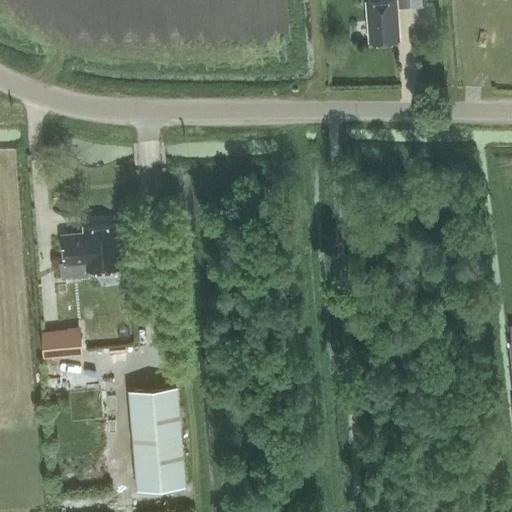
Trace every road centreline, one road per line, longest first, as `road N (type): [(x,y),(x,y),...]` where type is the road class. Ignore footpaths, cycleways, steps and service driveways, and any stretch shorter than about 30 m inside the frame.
road 1 (unclassified): [(332,112),(111,113),(49,101),(0,80)]
road 2 (residential): [(511,114),(332,112)]
